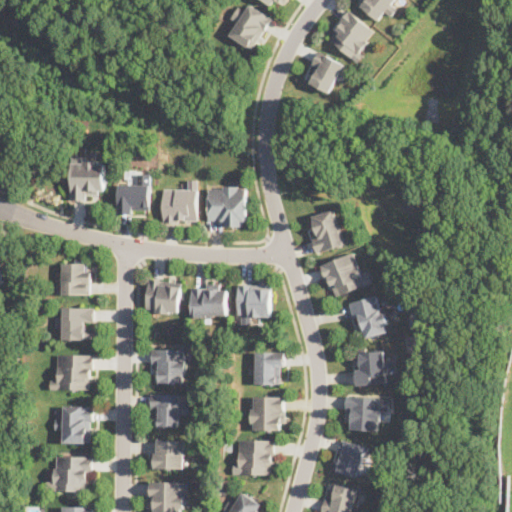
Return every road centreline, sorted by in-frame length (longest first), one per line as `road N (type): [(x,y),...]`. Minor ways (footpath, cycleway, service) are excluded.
road 1 (residential): [(290,511),(314,429),(316,367),(265,171),(265,132),(275,75),(318,0)]
road 2 (residential): [(0,209),(125,247),(224,257),(283,253)]
road 3 (residential): [(125,247),(122,511)]
